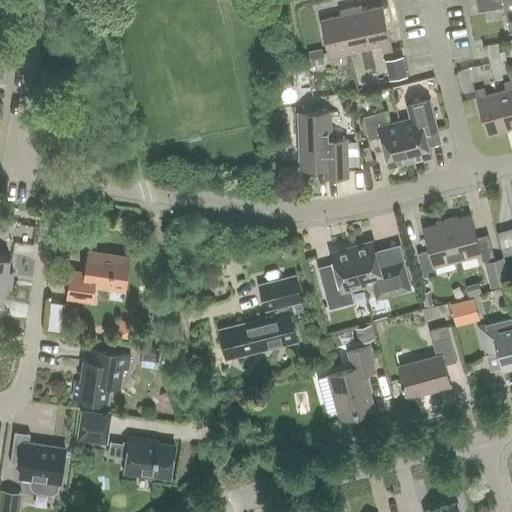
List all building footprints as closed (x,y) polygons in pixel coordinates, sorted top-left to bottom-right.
[(511,0),(489,0),(476,3),(478,12),(504,7),(507,22),(511,20),(511,0)] [(339,15),(348,53),(364,49),(365,52),(362,57),(364,69),(374,67),(370,48),(362,10),(361,6),(338,11),(339,15)] [(362,10),(370,48),(381,46),(382,53),(392,51),(390,43),(382,6),(362,10)] [(348,53),(339,15),(320,20),(328,57),(330,65),(339,62),(338,55),(348,53)] [(385,61),(389,80),(407,76),(402,57),(385,61)] [(495,93),(506,130),(511,128),(511,81),(504,83),(506,90),(495,93)] [(506,130),(495,93),(485,95),(483,88),(474,91),(476,98),(486,135),(506,130)] [(436,130),(434,123),(428,99),(407,105),(410,119),(399,122),(409,161),(431,155),(425,133),(436,130)] [(409,161),(399,122),(388,125),(384,111),(362,117),(369,140),(380,137),(388,166),(409,161)] [(323,178),(348,177),(347,139),(331,139),(330,112),(297,113),(299,169),(323,168),(323,178)] [(470,215),(446,222),(457,261),(480,255),(482,262),(494,258),(488,235),(476,238),(470,215)] [(457,261),(446,222),(422,228),(428,251),(417,254),(423,277),(435,274),(433,267),(457,261)] [(372,241),(351,247),(362,286),(373,283),(377,297),(409,288),(402,260),(379,266),(372,241)] [(362,286),(351,247),(330,253),(337,280),(321,284),(328,310),(354,303),(350,289),(362,286)] [(92,303),(95,287),(124,291),(130,256),(87,250),(83,273),(71,271),(71,270),(70,270),(66,299),(92,303)] [(0,278),(11,280),(13,271),(7,270),(9,258),(0,256),(0,278)] [(502,262),(484,267),(490,288),(507,282),(502,262)] [(230,327),(231,333),(224,335),(220,341),(222,349),(228,353),(236,351),(237,356),(296,341),(288,309),(288,310),(287,305),(302,301),(295,276),(258,285),(265,311),(277,308),(278,312),(266,315),(267,318),(230,327)] [(11,280),(0,278),(0,300),(2,301),(4,288),(10,289),(11,280)] [(476,284),(465,286),(467,296),(478,293),(476,284)] [(420,293),(424,306),(433,304),(429,290),(420,293)] [(473,298),(450,304),(453,316),(476,309),(473,298)] [(511,369),(511,322),(511,318),(478,327),(486,356),(497,353),(502,372),(511,369)] [(371,324),(355,329),(359,343),(375,339),(371,324)] [(456,362),(449,337),(446,326),(429,330),(436,356),(398,366),(406,396),(431,389),(431,391),(450,386),(444,365),(456,362)] [(321,339),(326,354),(335,352),(330,336),(321,339)] [(159,347),(144,345),(142,358),(158,360),(159,347)] [(363,375),(375,372),(368,345),(347,351),(352,368),(328,374),(340,418),(373,409),(363,375)] [(106,404),(108,389),(118,391),(122,367),(127,368),(129,355),(91,349),(89,361),(84,360),(80,382),(76,381),(73,399),(106,404)] [(155,409),(166,417),(172,409),(160,401),(155,409)] [(105,443),(109,416),(83,412),(78,438),(105,443)] [(59,488),(60,483),(66,448),(28,442),(29,434),(15,432),(10,463),(21,465),(19,477),(30,478),(30,484),(32,489),(37,493),(49,494),(55,492),(59,488)] [(130,438),(124,474),(152,478),(152,476),(169,479),(174,446),(157,444),(157,442),(130,438)] [(0,490),(0,492),(0,511),(18,511),(21,493),(0,490)] [(458,511),(456,503),(424,511),(458,511)]
